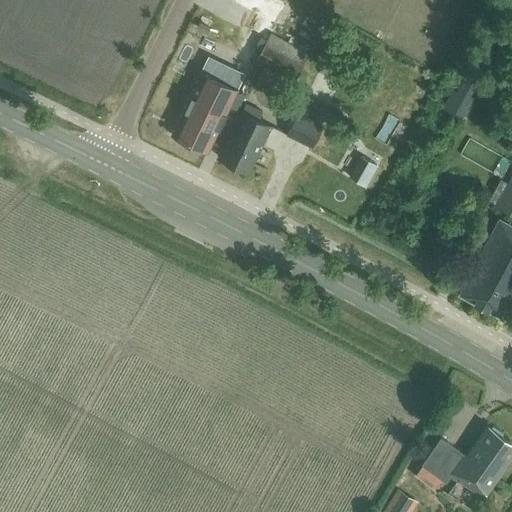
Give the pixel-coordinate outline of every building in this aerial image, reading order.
[(235,0),(234,3),(253,14),(245,27),(266,39),(286,5),(278,0),(235,0)] [(271,34),(256,61),(294,82),(309,55),(271,34)] [(240,73),(236,71),(209,58),(202,73),(201,72),(171,133),(207,151),(237,90),(235,89),(240,73)] [(258,120),(262,112),(245,104),(241,112),(240,111),(218,156),(249,171),(271,126),(258,120)] [(313,148),(323,126),(297,113),(286,135),(313,148)] [(360,156),(348,176),(366,186),(378,166),(360,156)] [(511,215),(511,175),(495,206),(511,215)] [(502,317),(511,298),(511,226),(499,219),(459,294),(502,317)] [(467,456),(444,439),(440,437),(421,465),(445,481),(450,475),(481,497),(511,452),(511,444),(500,436),(502,433),(492,426),(490,429),(488,427),(467,456)]
